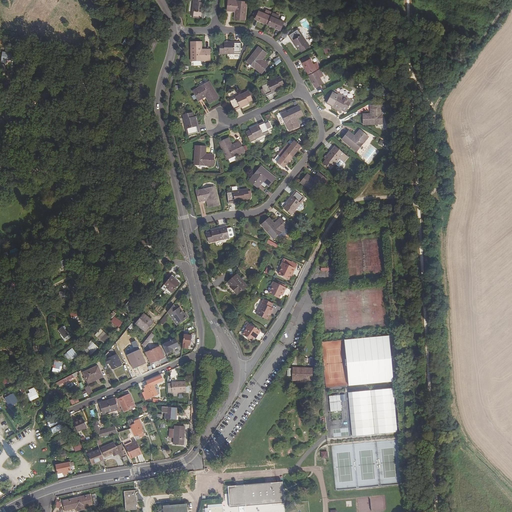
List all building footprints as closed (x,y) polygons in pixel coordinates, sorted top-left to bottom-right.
[(189,0),(188,13),(200,13),(200,0),(189,0)] [(241,0),(223,0),(223,6),(231,6),(231,14),(241,15),(241,0)] [(260,15),(264,17),(269,7),(262,4),(261,8),(255,5),(252,12),(251,13),(259,17),(260,15)] [(269,7),(264,17),(269,19),(268,21),(276,24),(280,16),(274,13),(275,10),(269,7)] [(285,30),(294,43),(295,42),(297,46),(306,40),(295,23),(285,30)] [(237,49),(237,37),(221,37),(221,39),(216,39),(217,49),(237,49)] [(198,38),(188,38),(188,57),(207,56),(207,45),(198,45),(198,38)] [(327,38),(320,40),(322,48),(329,46),(327,38)] [(256,57),(259,54),(263,48),(255,42),(244,56),(258,68),(265,59),(262,57),(259,59),(256,57)] [(307,68),(316,63),(313,57),(310,58),(307,52),(308,52),(307,49),(298,54),(299,57),(299,56),(303,64),(305,63),(307,68)] [(13,55),(2,53),(1,61),(12,63),(13,55)] [(276,65),(281,61),(277,56),(272,60),(276,65)] [(316,63),(307,68),(310,72),(308,73),(312,81),(320,76),(317,71),(319,69),(316,63)] [(263,89),(263,90),(278,83),(277,82),(281,80),(277,71),(259,80),(260,83),(258,84),(260,90),(263,89)] [(196,96),(200,94),(198,91),(202,89),(203,92),(207,98),(216,93),(207,78),(191,87),(196,96)] [(227,95),(232,105),(247,99),(246,97),(250,95),(246,86),(227,95)] [(341,91),(335,89),(329,86),(324,96),(338,103),(339,102),(343,104),(348,95),(341,91)] [(382,106),(381,98),(367,98),(367,102),(371,102),(371,106),(368,106),(368,107),(360,107),(361,117),(380,116),(379,106),(382,106)] [(284,118),(287,124),(287,125),(297,120),(295,116),(292,117),(290,114),(293,112),(300,109),(296,100),(279,108),(284,118)] [(181,111),(186,131),(197,128),(193,112),(191,113),(190,108),(181,111)] [(262,117),(247,123),(248,125),(244,127),(248,136),(267,127),(265,124),(269,122),(266,117),(262,119),(262,117)] [(346,125),(340,133),(354,144),(365,129),(357,123),(352,130),(346,125)] [(227,134),(218,138),(226,155),(242,146),(237,137),(230,140),(227,134)] [(281,143),(289,150),(292,146),(294,147),(299,141),(292,135),(288,140),(285,138),(281,143)] [(341,147),(332,140),(322,152),(324,153),(321,157),(329,163),(341,147)] [(203,154),(204,150),(204,142),(195,142),(193,160),(211,161),(212,150),(208,150),(207,154),(203,154)] [(289,150),(281,143),(276,149),(279,151),(275,156),(282,162),(287,155),(286,154),(289,150)] [(257,182),(259,179),(257,177),(259,174),(262,176),(268,180),(274,172),(260,161),(248,175),(257,182)] [(317,167),(314,170),(317,172),(314,175),(312,173),(306,169),(299,176),(314,188),(325,173),(317,167)] [(214,182),(196,186),(198,197),(206,195),(208,203),(218,200),(214,182)] [(246,184),(226,187),(228,198),(244,196),(244,194),(248,194),(246,184)] [(303,193),(294,186),(285,198),(286,199),(283,202),(291,208),(296,203),(300,197),(303,193)] [(261,219),(273,233),(287,220),(280,213),(274,218),(269,213),(261,219)] [(229,233),(226,222),(211,226),(211,227),(207,228),(209,238),(229,233)] [(285,222),(277,229),(279,231),(283,231),(287,227),(287,224),(285,222)] [(285,253),(283,256),(296,262),(298,258),(292,256),(291,256),(285,253)] [(296,262),(283,256),(282,260),(283,261),(279,269),(289,273),(291,269),(292,270),(296,262)] [(237,269),(229,278),(232,281),(231,282),(238,289),(247,280),(237,269)] [(281,293),(283,289),(284,286),(285,287),(288,282),(275,276),(273,280),(275,281),(271,288),(281,293)] [(179,285),(170,277),(164,285),(173,292),(179,285)] [(268,314),(270,309),(272,306),(273,307),(275,303),(272,302),(274,298),(265,293),(258,309),(268,314)] [(483,317),(484,318),(486,320),(500,305),(496,302),(483,317)] [(184,315),(183,314),(179,308),(176,310),(173,306),(168,313),(177,326),(188,318),(186,314),(184,315)] [(83,317),(80,310),(70,313),(73,321),(83,317)] [(154,321),(148,317),(147,317),(144,315),(137,324),(140,326),(142,324),(148,330),(154,321)] [(118,328),(122,322),(113,317),(110,323),(118,328)] [(254,335),(256,332),(258,330),(259,331),(262,325),(250,318),(248,322),(249,323),(245,329),(254,335)] [(10,330),(0,320),(0,338),(2,340),(10,330)] [(71,336),(63,325),(57,329),(65,341),(71,336)] [(109,337),(100,328),(94,336),(103,344),(109,337)] [(148,341),(149,342),(154,335),(152,333),(143,344),(145,345),(148,341)] [(193,335),(186,335),(185,348),(190,348),(190,344),(192,345),(193,335)] [(388,336),(343,339),(346,386),(391,383),(388,336)] [(166,357),(174,354),(172,349),(178,347),(175,338),(161,344),(166,357)] [(98,347),(90,340),(85,347),(93,354),(98,347)] [(161,346),(146,353),(151,363),(165,357),(161,346)] [(77,355),(71,348),(66,353),(72,359),(77,355)] [(137,348),(128,352),(131,360),(140,356),(141,355),(140,351),(138,352),(137,348)] [(118,354),(106,360),(108,364),(112,362),(114,368),(123,365),(118,354)] [(313,373),(313,359),(294,359),(294,369),(297,370),(297,372),(313,373)] [(62,363),(53,361),(52,372),(61,373),(62,363)] [(89,382),(103,376),(99,366),(85,373),(89,382)] [(61,386),(80,376),(78,373),(57,384),(61,386)] [(103,376),(89,382),(90,385),(104,378),(103,376)] [(149,387),(153,385),(161,382),(162,382),(163,381),(161,376),(147,382),(148,386),(149,387)] [(77,380),(69,386),(71,389),(79,383),(77,380)] [(187,393),(186,383),(178,384),(178,383),(172,384),(173,385),(168,386),(169,394),(187,393)] [(149,387),(148,386),(147,386),(148,388),(149,388),(151,391),(145,394),(144,393),(143,393),(146,400),(158,395),(153,385),(149,387)] [(39,397),(33,387),(28,390),(29,393),(27,394),(31,401),(39,397)] [(398,433),(393,389),(371,392),(376,435),(398,433)] [(353,438),(374,436),(370,392),(348,394),(353,438)] [(19,402),(13,393),(4,398),(10,407),(19,402)] [(135,407),(130,395),(118,400),(124,412),(135,407)] [(340,395),(329,396),(329,412),(341,411),(340,395)] [(117,404),(115,399),(98,404),(99,409),(117,404)] [(117,404),(99,409),(101,415),(116,411),(116,414),(121,413),(117,399),(115,399),(117,404)] [(177,408),(166,408),(166,420),(176,420),(177,408)] [(60,415),(47,421),(50,427),(63,421),(60,415)] [(87,428),(83,419),(73,422),(77,432),(87,428)] [(138,434),(143,432),(141,428),(142,427),(139,419),(134,421),(135,424),(130,426),(134,436),(138,434)] [(64,422),(50,428),(53,434),(66,428),(64,422)] [(98,438),(116,433),(114,427),(100,432),(98,426),(99,426),(98,422),(92,425),(98,438)] [(184,428),(175,427),(174,445),(183,446),(184,428)] [(72,444),(75,452),(82,449),(79,441),(72,444)] [(118,453),(119,454),(120,458),(126,455),(120,443),(119,443),(120,445),(115,447),(114,443),(101,449),(101,450),(101,451),(104,458),(113,454),(113,455),(118,453)] [(137,454),(137,456),(141,454),(137,443),(132,444),(125,447),(129,457),(137,454)] [(98,461),(99,462),(103,461),(99,450),(87,455),(88,458),(91,464),(98,461)] [(69,473),(71,472),(73,471),(70,463),(56,467),(60,479),(65,477),(64,476),(69,474),(69,473)] [(230,509),(284,504),(282,483),(227,488),(230,509)] [(135,491),(123,491),(124,511),(136,510),(135,491)] [(370,496),(370,511),(377,511),(386,511),(385,496),(370,496)] [(94,501),(66,508),(67,511),(77,509),(77,511),(88,508),(88,507),(95,505),(94,501)]
